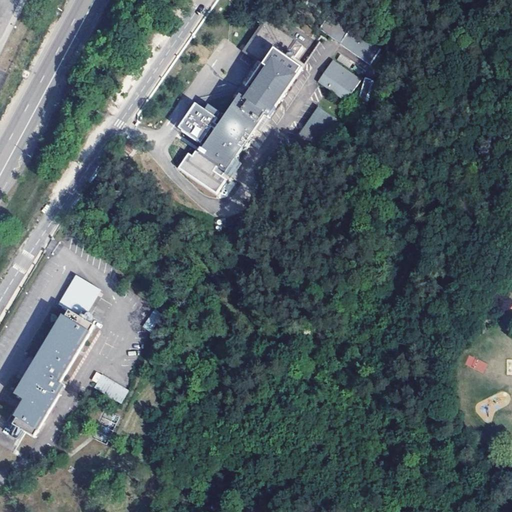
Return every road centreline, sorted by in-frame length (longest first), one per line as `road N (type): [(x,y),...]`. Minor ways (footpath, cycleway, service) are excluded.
road 1 (residential): [(0,301),(203,0)]
road 2 (unknown): [(124,125),(188,174),(220,184),(301,99)]
road 3 (secondary): [(90,0),(0,167)]
